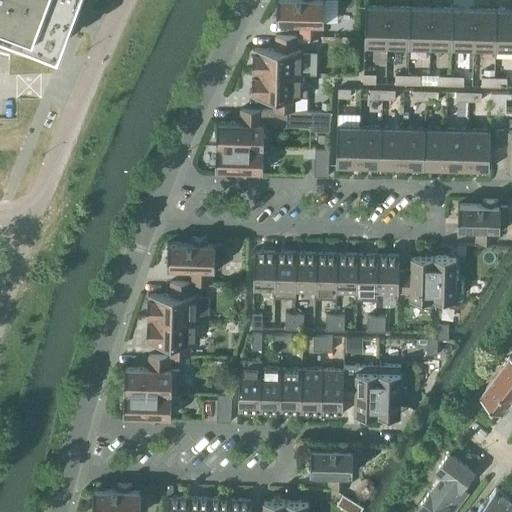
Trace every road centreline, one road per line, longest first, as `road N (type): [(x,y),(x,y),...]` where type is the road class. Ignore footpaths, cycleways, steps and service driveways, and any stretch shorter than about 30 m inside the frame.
road 1 (residential): [(257,0),(137,251),(57,511)]
road 2 (residential): [(122,0),(25,224)]
